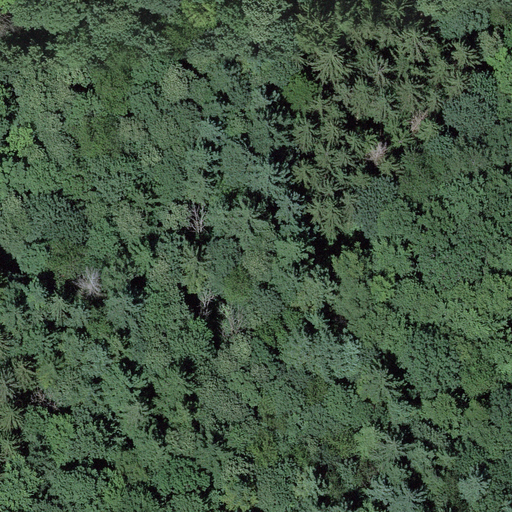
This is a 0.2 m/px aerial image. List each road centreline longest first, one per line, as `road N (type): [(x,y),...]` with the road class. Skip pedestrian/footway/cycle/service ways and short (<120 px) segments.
road 1 (track): [(0,334),(294,0)]
road 2 (track): [(426,0),(462,69),(511,110)]
